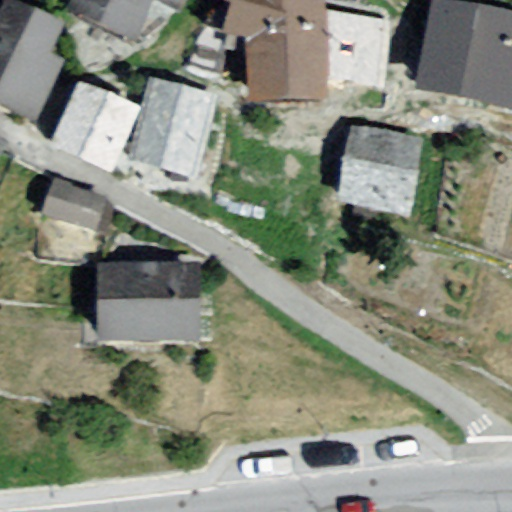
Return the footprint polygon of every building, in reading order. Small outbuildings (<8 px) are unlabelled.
[(78,0),(70,21),(140,47),(154,10),(181,20),(188,0),(78,0)] [(232,16),(222,43),(248,52),(323,48),(321,0),(225,0),(221,12),(232,16)] [(0,7),(0,110),(39,126),(60,75),(49,70),(65,32),(1,6),(0,7)] [(420,99),(511,116),(511,22),(438,8),(420,99)] [(327,84),(385,89),(390,26),(332,22),(327,84)] [(248,52),(251,118),(326,115),(323,48),(248,52)] [(129,171),(196,190),(220,106),(153,87),(129,171)] [(58,148),(119,171),(140,116),(79,93),(58,148)] [(334,215),(411,227),(425,142),(347,130),(334,215)] [(113,205),(54,186),(42,225),(101,243),(113,205)] [(98,359),(200,360),(201,271),(99,271),(98,359)]
